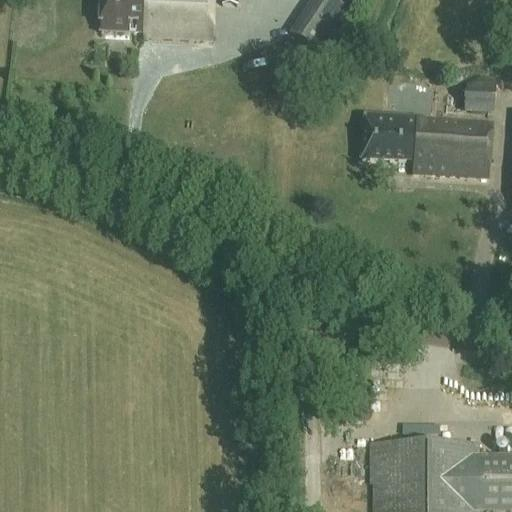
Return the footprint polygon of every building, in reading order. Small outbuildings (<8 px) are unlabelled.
[(144,41),(212,43),(213,0),(101,0),(100,35),(144,37),(144,41)] [(311,0),(286,37),(315,58),(344,16),(321,0),(311,0)] [(448,115),(495,119),(499,89),(451,85),(448,115)] [(413,168),(412,179),(488,181),(493,127),(365,118),(361,163),(413,168)] [(347,426),(367,427),(368,384),(349,384),(347,426)] [(374,487),(373,511),(511,511),(511,458),(478,458),(478,446),(370,446),(370,487),(374,487)]
